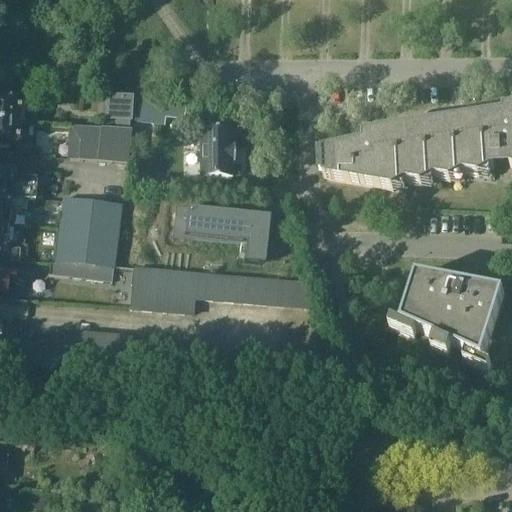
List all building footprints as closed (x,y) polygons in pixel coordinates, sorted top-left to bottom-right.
[(0,0),(0,41),(47,44),(47,56),(56,57),(57,44),(71,45),(74,2),(73,0),(0,0)] [(11,73),(0,72),(0,84),(11,85),(11,73)] [(0,125),(18,126),(20,99),(0,97),(0,125)] [(114,125),(113,131),(127,132),(127,125),(129,125),(131,100),(103,97),(102,124),(114,125)] [(138,109),(137,123),(160,125),(162,115),(183,117),(184,106),(140,101),(139,104),(135,104),(134,108),(138,109)] [(511,113),(506,113),(505,118),(506,118),(502,151),(502,162),(494,163),(494,172),(511,171),(511,176),(511,177),(511,113)] [(323,155),(324,158),(323,161),(323,163),(323,164),(323,168),(323,169),(323,173),(324,178),(324,180),(394,192),(394,191),(393,191),(398,185),(407,185),(422,188),(422,187),(422,186),(426,181),(435,181),(451,183),(451,182),(455,176),(464,176),(479,179),(480,178),(484,172),(493,172),(494,172),(494,163),(502,162),(502,151),(506,118),(505,118),(491,120),(491,127),(478,127),(478,130),(450,132),(450,135),(421,136),(421,139),(392,140),(392,144),(377,144),(375,144),(375,146),(365,147),(365,146),(323,155)] [(18,126),(0,125),(0,153),(7,154),(24,154),(25,127),(18,126)] [(141,136),(142,128),(131,127),(127,162),(134,163),(135,158),(138,158),(141,136)] [(97,164),(124,166),(126,166),(130,132),(127,132),(113,131),(75,129),(71,129),(80,145),(79,161),(97,163),(97,164)] [(199,136),(183,137),(184,159),(200,159),(200,179),(199,179),(199,180),(231,180),(231,179),(230,164),(232,164),(234,164),(234,148),(232,148),(232,149),(230,149),(230,133),(231,133),(231,132),(199,132),(199,133),(199,136)] [(0,171),(0,199),(10,200),(15,201),(27,202),(31,202),(35,202),(42,203),(44,187),(36,187),(37,174),(13,172),(0,171)] [(0,226),(8,227),(9,210),(26,211),(27,202),(15,201),(10,200),(0,199),(0,226)] [(63,204),(54,266),(113,270),(121,208),(63,201),(63,204)] [(187,210),(184,238),(246,245),(244,264),(264,267),(269,219),(187,210)] [(0,226),(0,254),(7,255),(8,227),(0,226)] [(11,250),(10,264),(18,264),(19,251),(11,250)] [(50,265),(48,276),(111,284),(113,270),(54,266),(50,265)] [(0,299),(6,300),(7,289),(13,289),(18,289),(18,279),(14,279),(15,271),(0,270),(0,299)] [(511,296),(504,294),(482,289),(461,283),(420,270),(417,277),(416,277),(401,325),(402,326),(394,351),(477,378),(482,362),(483,362),(487,349),(511,357),(511,296)] [(129,310),(129,312),(185,316),(186,301),(244,306),(277,308),(306,310),(307,285),(306,285),(291,284),(274,283),(247,281),(134,272),(132,286),(129,310)] [(198,347),(57,335),(56,341),(18,338),(17,356),(0,354),(0,365),(53,370),(53,368),(107,372),(127,374),(271,384),(316,387),(319,343),(307,342),(306,355),(198,347)] [(320,388),(332,389),(333,370),(321,369),(320,388)] [(7,446),(27,447),(34,448),(35,434),(8,432),(7,446)]
